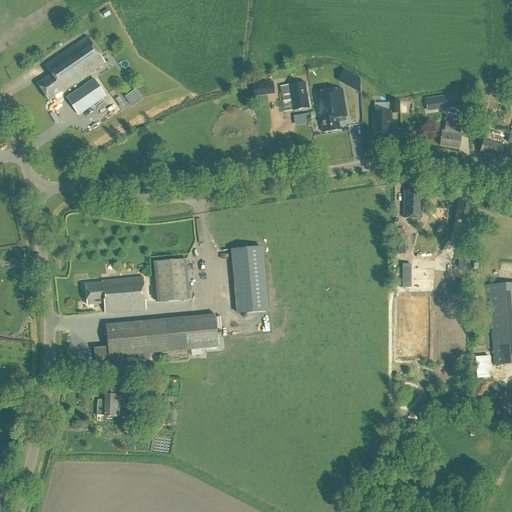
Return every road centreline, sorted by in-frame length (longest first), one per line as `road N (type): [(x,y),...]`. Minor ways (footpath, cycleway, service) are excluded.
road 1 (tertiary): [(511,187),(435,165),(380,162),(143,199),(32,187)]
road 2 (tertiary): [(19,511),(48,382),(32,187)]
